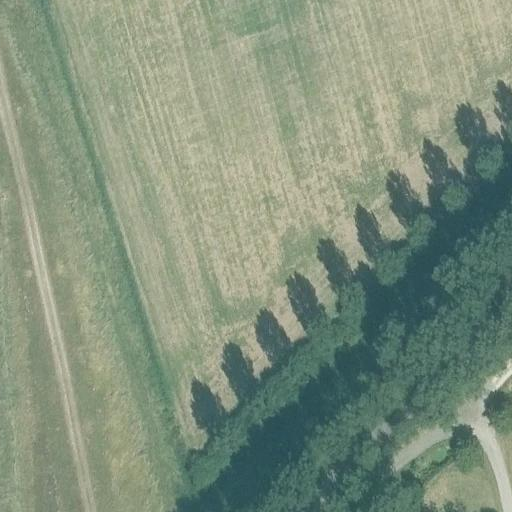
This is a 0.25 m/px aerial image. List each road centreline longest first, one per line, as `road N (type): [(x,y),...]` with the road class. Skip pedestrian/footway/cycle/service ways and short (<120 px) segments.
road 1 (unclassified): [(511,308),(304,511)]
road 2 (unclassified): [(330,511),(453,423)]
